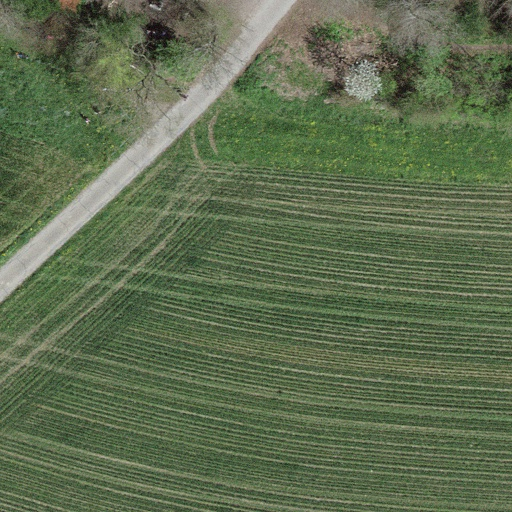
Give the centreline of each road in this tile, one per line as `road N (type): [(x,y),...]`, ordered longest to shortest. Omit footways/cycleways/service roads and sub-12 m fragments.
road 1 (unclassified): [(0,293),(175,122),(280,3)]
road 2 (track): [(305,0),(511,27)]
